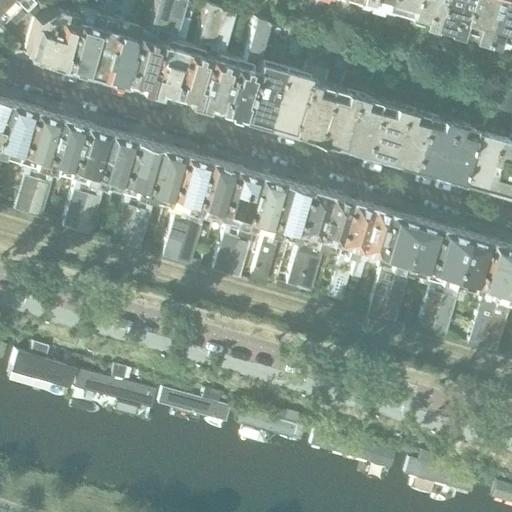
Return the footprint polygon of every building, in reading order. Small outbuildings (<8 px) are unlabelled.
[(16,2),(14,0),(0,0),(0,12),(1,11),(8,19),(14,24),(26,11),(16,2)] [(102,46),(111,16),(115,0),(107,0),(107,3),(110,4),(107,15),(78,6),(58,64),(82,71),(91,43),(102,46)] [(143,87),(166,0),(152,0),(144,29),(134,26),(135,23),(134,23),(118,80),(132,84),(143,87)] [(182,39),(185,29),(173,26),(179,5),(190,8),(192,0),(166,0),(143,87),(151,89),(150,90),(167,95),(182,39)] [(198,52),(200,42),(207,44),(217,5),(200,0),(192,0),(190,8),(189,11),(200,15),(192,42),(182,39),(167,95),(180,98),(191,101),(196,81),(204,53),(198,52)] [(381,11),(383,0),(356,0),(356,4),(365,7),(367,3),(380,6),(379,11),(381,11)] [(406,14),(409,0),(383,0),(381,11),(390,14),(392,9),(406,14)] [(430,25),(436,0),(409,0),(406,14),(405,17),(418,21),(417,23),(430,26),(430,25)] [(457,27),(463,0),(436,0),(430,25),(442,28),(442,29),(455,33),(457,27)] [(480,40),(490,0),(463,0),(457,27),(469,30),(468,36),(480,40)] [(504,40),(511,10),(511,0),(490,0),(480,40),(491,43),(493,37),(504,40)] [(255,16),(258,4),(250,2),(246,14),(251,15),(255,16)] [(328,18),(332,5),(327,4),(323,16),(328,18)] [(58,64),(78,6),(74,5),(72,11),(61,7),(50,5),(33,16),(32,16),(21,52),(58,64)] [(222,81),(229,53),(218,50),(230,8),(217,5),(207,44),(214,47),(211,55),(204,53),(196,81),(191,101),(198,103),(198,104),(214,108),(222,81)] [(245,65),(247,56),(248,53),(255,55),(265,18),(255,16),(251,15),(239,56),(229,53),(222,81),(214,108),(227,112),(228,112),(238,115),(247,81),(251,67),(245,65)] [(118,81),(118,80),(134,23),(111,16),(102,46),(91,43),(82,71),(93,73),(93,74),(118,81)] [(353,37),(356,30),(349,28),(346,35),(353,37)] [(261,122),(277,65),(283,46),(272,43),(267,62),(254,58),(251,67),(247,81),(238,115),(261,122)] [(447,55),(423,48),(420,59),(444,66),(447,55)] [(286,129),(300,75),(301,72),(277,65),(261,122),(285,128),(285,129),(286,129)] [(334,143),(349,89),(353,73),(343,70),(338,86),(323,81),(308,135),(334,143)] [(308,135),(323,81),(300,75),(286,129),(308,135)] [(478,184),(505,88),(492,84),(479,127),(468,124),(452,177),(478,184)] [(511,151),(511,138),(504,136),(511,108),(511,89),(505,88),(478,184),(501,191),(511,151)] [(373,96),(349,89),(334,143),(357,150),(373,96)] [(380,156),(396,103),(373,96),(357,150),(380,156)] [(0,156),(1,155),(12,158),(28,105),(2,97),(0,102),(0,156)] [(405,163),(420,110),(396,103),(380,156),(405,163)] [(37,165),(52,112),(28,105),(12,158),(24,162),(11,207),(24,212),(35,173),(27,170),(29,163),(37,165)] [(427,170),(443,117),(420,110),(405,163),(427,170)] [(62,173),(77,120),(61,115),(52,112),(37,165),(46,168),(44,175),(35,173),(24,212),(37,217),(50,169),(62,173)] [(452,177),(468,124),(443,117),(427,170),(452,177)] [(87,180),(102,127),(77,120),(62,173),(73,177),(59,224),(72,229),(85,187),(88,180),(87,180)] [(112,187),(127,134),(102,127),(87,180),(88,180),(95,182),(93,190),(85,187),(72,229),(87,233),(94,210),(101,184),(112,187)] [(137,194),(152,142),(152,141),(127,134),(112,187),(123,190),(109,240),(122,244),(135,202),(126,199),(128,192),(137,194)] [(161,202),(176,149),(152,142),(137,194),(146,197),(144,204),(135,202),(122,244),(137,248),(150,199),(161,202)] [(172,258),(202,156),(176,149),(161,202),(173,206),(159,254),(172,258)] [(511,151),(501,191),(511,193),(511,151)] [(212,217),(227,163),(202,155),(202,156),(172,258),(187,262),(200,214),(212,217)] [(237,222),(252,170),(227,163),(212,217),(222,220),(209,269),(222,272),(233,235),(225,232),(228,220),(237,222)] [(261,230),(277,178),(252,170),(237,222),(246,225),(242,237),(233,235),(222,272),(237,277),(241,261),(251,227),(261,230)] [(288,237),(302,185),(302,184),(277,177),(277,178),(261,230),(270,232),(268,239),(259,237),(251,265),(241,261),(237,277),(262,284),(275,234),(288,238),(288,237)] [(295,287),(323,190),(302,185),(288,237),(296,239),(283,283),(275,280),(273,287),(293,292),(295,287)] [(329,247),(344,196),(323,190),(295,287),(308,291),(320,245),(329,247)] [(345,271),(365,202),(344,196),(329,247),(337,250),(325,296),(337,299),(345,271)] [(368,260),(382,207),(365,202),(345,271),(353,273),(358,257),(368,260)] [(393,265),(408,215),(397,211),(397,212),(382,207),(368,260),(378,263),(364,313),(378,317),(389,279),(380,276),(384,262),(393,265)] [(418,274),(433,222),(408,215),(393,265),(401,268),(399,273),(392,270),(389,279),(378,317),(392,321),(406,271),(418,274)] [(443,280),(457,229),(447,226),(433,222),(418,274),(428,277),(414,327),(427,331),(440,288),(432,285),(434,278),(443,280)] [(467,289),(483,236),(468,232),(457,229),(443,280),(451,283),(449,291),(440,288),(427,331),(441,335),(455,285),(467,289)] [(494,295),(508,243),(498,240),(483,236),(467,289),(478,292),(464,342),(479,346),(490,306),(482,303),(485,293),(494,295)] [(511,302),(511,244),(508,243),(494,295),(490,306),(479,346),(493,350),(507,301),(511,302)] [(349,296),(346,296),(344,295),(339,303),(339,305),(352,309),(353,306),(349,296)] [(42,356),(45,347),(46,344),(31,340),(28,351),(42,356)] [(6,373),(64,391),(71,367),(14,350),(6,373)] [(124,379),(127,370),(127,368),(112,365),(110,375),(124,379)] [(147,406),(151,390),(83,372),(79,386),(97,391),(94,401),(117,407),(120,400),(147,406)] [(212,400),(213,393),(214,391),(202,388),(200,397),(212,400)] [(223,423),(228,407),(162,389),(157,406),(164,408),(162,416),(191,423),(194,416),(223,423)] [(302,427),(238,409),(234,424),(242,427),(240,436),(266,443),(268,433),(298,441),(302,427)] [(331,425),(330,429),(338,432),(339,427),(340,425),(332,423),(331,425)] [(394,451),(313,428),(307,447),(367,463),(365,471),(386,477),(394,451)] [(419,450),(416,459),(431,463),(433,454),(434,453),(419,449),(419,450)] [(408,456),(403,473),(472,493),(476,477),(431,463),(416,459),(408,456)] [(511,504),(511,484),(497,480),(491,498),(511,504)]
